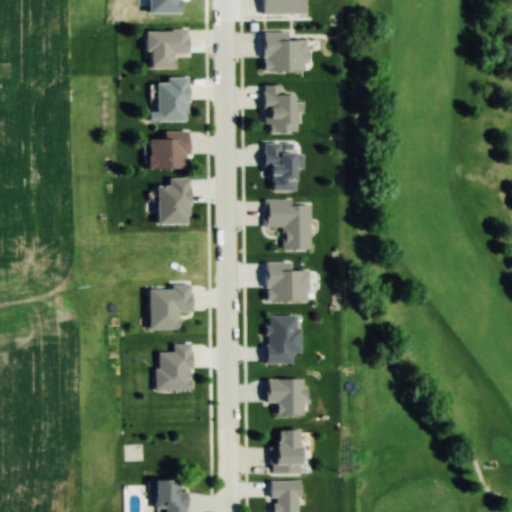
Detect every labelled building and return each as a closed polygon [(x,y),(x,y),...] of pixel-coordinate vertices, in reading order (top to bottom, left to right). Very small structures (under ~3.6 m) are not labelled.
[(141,68),(170,68),(170,54),(183,53),(183,29),(141,30),(141,68)] [(283,31),(257,31),(257,71),(301,71),(301,40),(283,40),(283,31)] [(183,78),(161,78),(161,83),(151,83),(151,121),(183,121),(183,78)] [(290,131),(290,95),(277,95),(277,85),(259,85),(259,131),(290,131)] [(183,169),(183,132),(142,132),(142,169),(183,169)] [(297,153),(277,153),(277,142),(259,142),(259,176),(266,176),(265,191),(290,191),(290,169),(297,169),(297,153)] [(260,200),(260,227),(277,227),(277,250),(304,250),(304,200),(260,200)] [(260,402),(271,402),(271,416),(299,416),(299,379),(260,379),(260,402)] [(268,474),(295,474),(295,430),(268,430),(268,474)] [(147,480),(147,510),(159,510),(158,511),(180,511),(181,492),(175,492),(175,480),(147,480)] [(266,511),(295,511),(295,481),(266,481),(266,511)]
